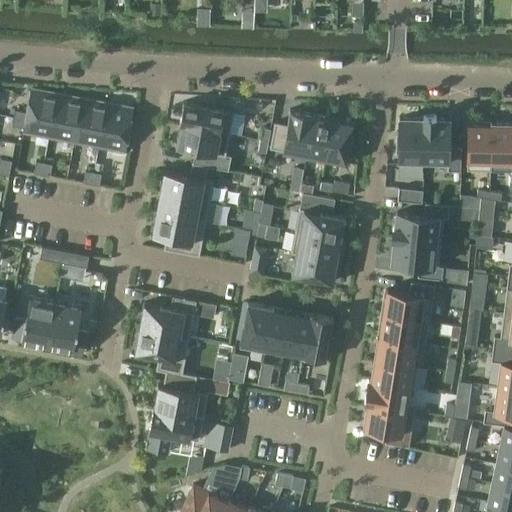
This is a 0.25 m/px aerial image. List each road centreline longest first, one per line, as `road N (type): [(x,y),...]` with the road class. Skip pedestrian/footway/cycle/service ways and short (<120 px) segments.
road 1 (residential): [(318,511),(367,267),(380,76)]
road 2 (residential): [(152,66),(103,368)]
road 3 (residential): [(152,66),(380,76)]
road 4 (residential): [(0,53),(152,66)]
